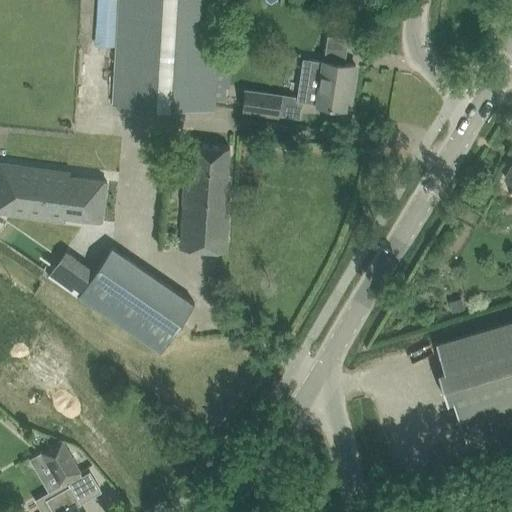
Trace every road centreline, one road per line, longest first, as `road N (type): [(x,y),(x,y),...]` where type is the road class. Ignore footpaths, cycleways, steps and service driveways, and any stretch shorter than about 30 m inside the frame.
road 1 (tertiary): [(318,381),(478,108)]
road 2 (tertiary): [(210,511),(318,381)]
road 3 (unclassified): [(359,511),(343,427),(318,381)]
road 4 (unclassified): [(478,108),(417,53),(417,0)]
